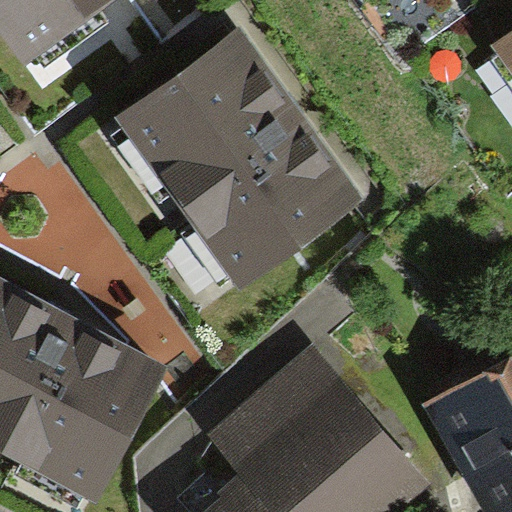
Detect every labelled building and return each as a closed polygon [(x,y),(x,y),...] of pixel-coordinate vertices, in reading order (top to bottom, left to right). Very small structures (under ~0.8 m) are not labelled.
[(87,0),(0,0),(0,11),(24,45),(87,0)] [(511,20),(494,34),(511,59),(511,20)] [(344,193),(229,38),(121,118),(237,273),(344,193)] [(166,341),(0,255),(0,431),(94,480),(166,341)] [(187,511),(380,511),(432,469),(315,333),(214,419),(249,459),(187,511)] [(511,337),(423,390),(494,510),(511,499),(511,337)]
